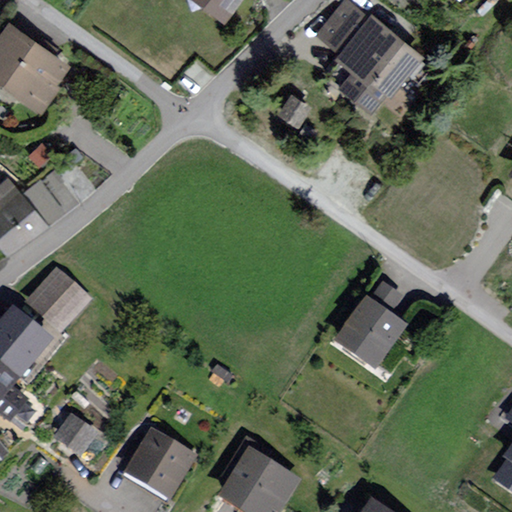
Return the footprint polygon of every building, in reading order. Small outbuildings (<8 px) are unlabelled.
[(195,0),(229,22),(243,0),(195,0)] [(426,53),(348,0),(343,0),(318,37),(344,55),(331,74),(386,112),(426,53)] [(77,67),(13,23),(0,41),(0,79),(46,111),(77,67)] [(285,111),(297,120),(307,106),(295,97),(285,111)] [(25,202),(7,182),(0,187),(0,251),(10,264),(89,194),(65,167),(25,202)] [(93,300),(57,269),(27,304),(63,335),(93,300)] [(405,297),(381,281),(339,344),(382,372),(412,327),(393,315),(405,297)] [(60,339),(19,308),(0,332),(0,408),(14,419),(28,401),(18,393),(60,339)] [(511,412),(503,426),(511,431),(511,450),(490,482),(511,497),(511,412)] [(61,436),(80,450),(91,434),(73,420),(61,436)] [(204,458),(152,427),(123,476),(175,507),(204,458)] [(288,511),(307,483),(252,449),(220,501),(238,511),(288,511)] [(390,511),(377,502),(369,511),(390,511)]
